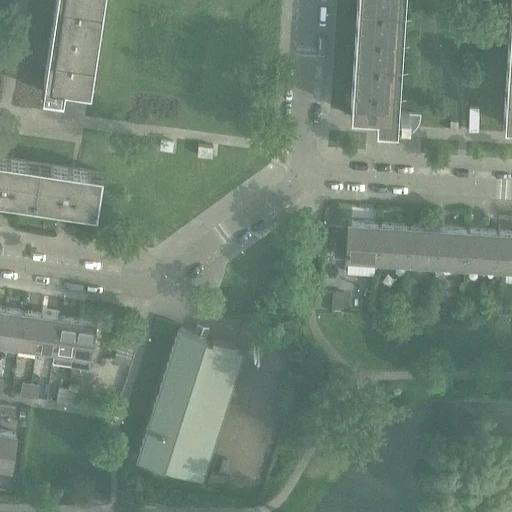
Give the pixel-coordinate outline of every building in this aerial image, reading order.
[(61,0),(50,81),(44,80),(42,92),(63,95),(65,84),(90,88),(103,0),(61,0)] [(393,101),(399,0),(357,0),(351,112),(376,114),(376,125),(396,127),(396,135),(398,135),(400,135),(402,135),(405,134),(407,133),(409,132),(411,131),(412,129),(414,128),(415,126),(417,124),(418,122),(419,119),(419,117),(419,114),(409,113),(409,112),(400,112),(400,113),(397,113),(398,101),(393,101)] [(172,150),(173,142),(162,140),(160,149),(172,150)] [(198,145),(197,156),(212,158),(213,147),(198,145)] [(0,198),(33,203),(39,164),(0,157),(0,198)] [(102,173),(39,164),(33,203),(96,213),(102,173)] [(345,259),(375,261),(377,223),(348,221),(345,259)] [(407,225),(377,223),(375,261),(405,263),(407,225)] [(437,227),(407,225),(405,263),(435,265),(437,227)] [(467,229),(437,227),(435,265),(464,267),(467,229)] [(497,231),(467,229),(464,267),(495,269),(497,231)] [(511,231),(497,231),(495,269),(511,270),(511,231)] [(343,293),(333,292),(332,313),(342,314),(343,293)] [(23,311),(5,308),(0,343),(0,344),(18,347),(23,311)] [(41,314),(23,311),(18,347),(35,349),(41,314)] [(59,316),(41,314),(35,349),(54,352),(59,316)] [(77,319),(59,316),(54,352),(72,355),(77,319)] [(97,322),(77,319),(72,355),(91,358),(97,322)] [(205,340),(206,336),(179,328),(137,458),(202,479),(242,352),(235,349),(236,346),(213,338),(212,342),(205,340)] [(20,396),(28,397),(30,383),(23,382),(20,396)] [(39,385),(30,383),(28,397),(37,398),(39,385)] [(57,401),(64,402),(67,389),(59,388),(57,401)] [(76,390),(67,389),(64,402),(74,404),(76,390)] [(2,405),(0,414),(14,416),(15,407),(2,405)] [(17,434),(0,431),(0,467),(12,469),(17,434)] [(231,477),(228,476),(211,471),(207,481),(228,488),(231,477)]
